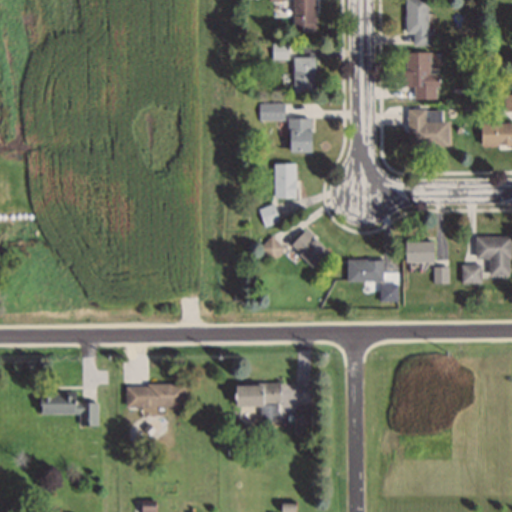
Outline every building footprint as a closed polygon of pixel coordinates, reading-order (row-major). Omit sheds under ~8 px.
[(291,0),(292,34),(315,34),(315,0),(291,0)] [(428,0),(405,0),(405,35),(413,35),(413,47),(429,47),(428,0)] [(413,101),(437,101),(438,75),(432,75),(432,54),(403,54),(403,89),(413,89),(413,101)] [(292,58),(292,95),(314,95),(314,58),(292,58)] [(282,122),(282,105),(258,105),(258,122),(282,122)] [(446,149),(446,123),(439,123),(439,112),(407,112),(407,149),(446,149)] [(311,120),(288,120),(288,154),(311,154),(311,120)] [(511,124),(481,125),(481,148),(511,147),(511,124)] [(295,166),(273,166),(273,201),(295,201),(295,166)] [(279,222),(271,206),(257,213),(265,229),(279,222)] [(311,269),(327,253),(305,232),(289,247),(311,269)] [(284,251),(271,238),(259,250),(271,263),(284,251)] [(509,277),(509,238),(474,238),(474,260),(489,260),(489,277),(509,277)] [(433,244),(405,244),(405,264),(433,264),(433,244)] [(381,262),(347,262),(347,283),(381,283),(381,262)] [(460,285),(480,285),(480,266),(460,266),(460,285)] [(433,270),(433,285),(449,285),(449,270),(433,270)] [(380,288),(380,304),(396,304),(396,288),(380,288)] [(125,385),(125,409),(185,408),(185,385),(125,385)] [(278,386),(235,386),(235,409),(259,409),(259,423),(278,423),(278,386)] [(78,415),(79,428),(97,427),(97,404),(75,404),(75,393),(39,394),(40,415),(78,415)] [(141,504),(141,511),(154,511),(154,503),(141,504)]
